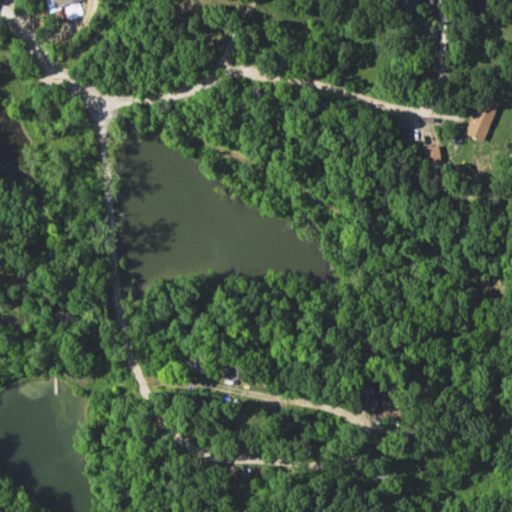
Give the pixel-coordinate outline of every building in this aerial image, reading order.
[(51,0),(52,8),(68,7),(69,15),(81,14),(79,0),(51,0)] [(400,0),(401,28),(422,27),(420,0),(400,0)] [(472,0),(476,15),(492,11),(489,0),(472,0)] [(502,103),(483,96),(467,134),(486,142),(502,103)] [(211,358),(179,349),(173,368),(205,377),(211,358)] [(232,381),(249,381),(249,364),(232,364),(232,381)]
